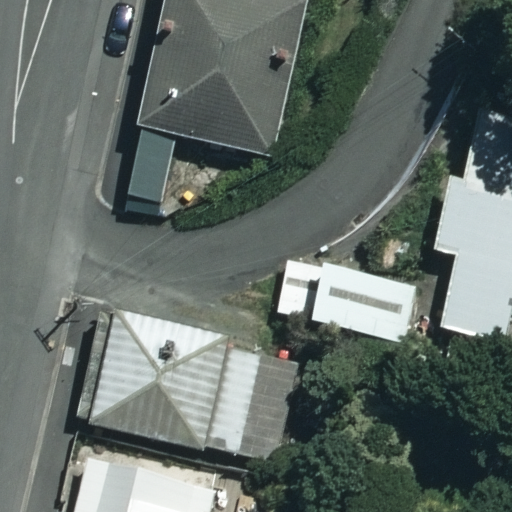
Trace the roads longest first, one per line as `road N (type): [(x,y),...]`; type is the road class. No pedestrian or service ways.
road 1 (residential): [(432,0),(383,139),(348,185),(305,218),(211,253),(31,242)]
road 2 (residential): [(0,463),(31,242)]
road 3 (residential): [(86,0),(35,204)]
road 4 (residential): [(35,204),(8,0)]
